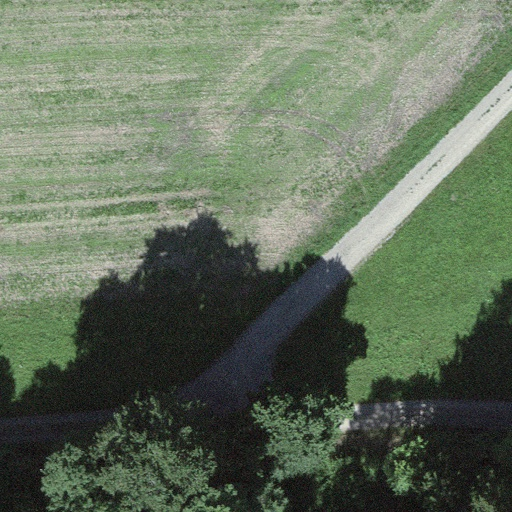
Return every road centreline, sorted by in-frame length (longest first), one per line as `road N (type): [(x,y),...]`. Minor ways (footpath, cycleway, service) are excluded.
road 1 (track): [(0,433),(203,421),(511,94)]
road 2 (track): [(511,412),(203,421)]
